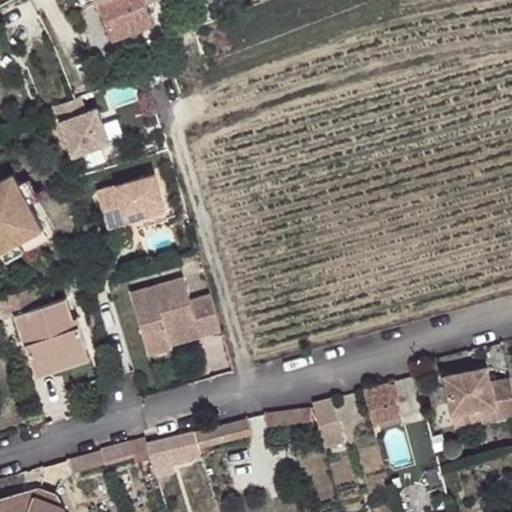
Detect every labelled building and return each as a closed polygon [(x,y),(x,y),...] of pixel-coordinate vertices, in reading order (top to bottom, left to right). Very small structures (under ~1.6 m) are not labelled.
[(98,0),(113,38),(155,22),(147,3),(151,1),(151,0),(98,0)] [(202,25),(221,18),(217,9),(199,17),(202,25)] [(79,96),(57,104),(76,153),(112,139),(99,106),(86,111),(79,96)] [(0,252),(2,251),(20,241),(45,228),(30,200),(21,182),(15,171),(0,179),(0,252)] [(97,191),(115,250),(131,245),(134,237),(132,231),(130,221),(166,210),(155,174),(97,191)] [(21,182),(30,200),(39,195),(30,178),(21,182)] [(130,221),(132,231),(169,220),(166,210),(130,221)] [(2,251),(7,260),(25,251),(20,241),(2,251)] [(211,292),(190,298),(184,276),(131,291),(149,353),(173,346),(172,343),(168,330),(196,322),(200,335),(221,328),(211,292)] [(16,314),(33,365),(88,348),(80,325),(75,326),(73,318),(66,298),(16,314)] [(168,330),(172,343),(200,335),(196,322),(168,330)] [(33,365),(37,376),(91,359),(88,348),(33,365)] [(497,419),(511,416),(511,386),(510,378),(491,382),(488,367),(446,375),(453,413),(494,404),(497,419)] [(400,416),(389,380),(364,387),(370,412),(374,423),(400,416)] [(313,402),(325,446),(345,441),(333,397),(313,402)] [(494,404),(453,413),(456,427),(497,419),(494,404)] [(265,413),(267,423),(303,419),(304,425),(313,425),(313,417),(311,407),(265,413)] [(245,417),(195,430),(195,432),(199,445),(199,446),(249,433),(245,417)] [(151,456),(155,466),(202,454),(199,446),(199,445),(195,432),(195,430),(147,441),(147,444),(151,455),(151,456)] [(147,444),(145,436),(131,440),(135,455),(137,460),(151,455),(147,444)] [(106,463),(135,455),(131,440),(102,448),(103,451),(105,461),(106,463)] [(103,451),(71,460),(73,470),(105,461),(103,451)] [(41,487),(26,491),(64,506),(57,493),(41,487)] [(66,511),(64,506),(26,491),(0,497),(0,511),(66,511)]
